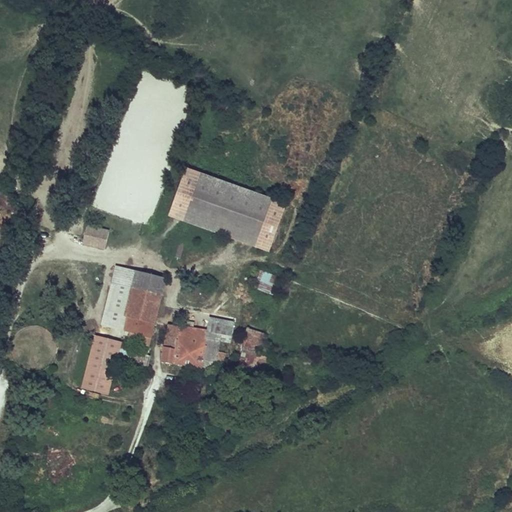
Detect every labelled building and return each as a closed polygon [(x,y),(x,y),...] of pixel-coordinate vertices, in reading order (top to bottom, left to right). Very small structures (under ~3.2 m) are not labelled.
[(168,216),(269,252),(286,205),(185,169),(168,216)] [(108,232),(86,227),(83,238),(90,239),(89,244),(99,246),(98,247),(105,249),(108,232)] [(90,239),(83,238),(82,244),(98,247),(99,246),(89,244),(90,239)] [(176,247),(166,244),(164,254),(174,257),(176,247)] [(134,318),(144,274),(116,267),(102,325),(130,332),(129,340),(128,344),(135,345),(136,341),(149,345),(152,332),(154,323),(134,318)] [(274,295),(279,277),(261,272),(256,290),(274,295)] [(154,323),(166,279),(144,274),(134,318),(154,323)] [(206,331),(193,329),(194,322),(186,320),(184,328),(169,325),(163,360),(214,369),(216,358),(219,359),(220,353),(217,353),(219,340),(229,342),(230,336),(232,322),(208,318),(206,331)] [(115,367),(121,343),(95,336),(82,388),(109,395),(115,367)] [(253,339),(245,338),(240,361),(245,363),(248,351),(250,351),(253,339)] [(128,344),(121,343),(115,367),(145,373),(149,355),(148,355),(149,348),(135,345),(128,344)] [(255,387),(242,390),(244,397),(256,395),(255,387)]
